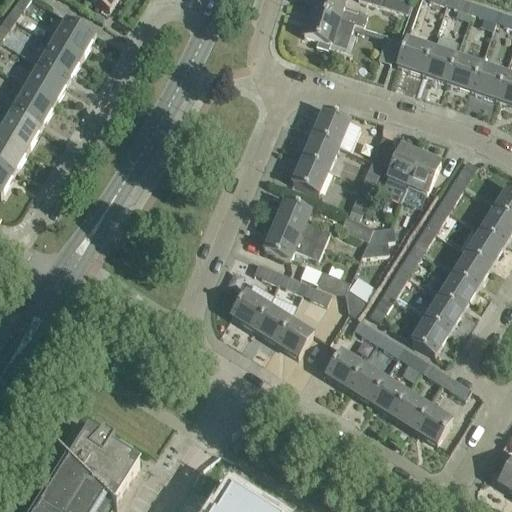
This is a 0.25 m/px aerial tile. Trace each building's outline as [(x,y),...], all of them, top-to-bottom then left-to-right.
[(27,0),(21,0),(8,19),(16,24),(31,2),(27,0)] [(89,3),(93,5),(110,16),(119,0),(85,0),(89,2),(89,3)] [(317,0),(312,15),(345,26),(345,25),(354,28),(364,31),(368,20),(343,12),(346,0),(317,0)] [(351,0),(407,18),(412,7),(391,0),(351,0)] [(421,0),(422,1),(446,9),(449,0),(421,0)] [(449,0),(446,9),(471,18),(475,7),(454,0),(449,0)] [(471,18),(496,26),(500,15),(475,7),(471,18)] [(312,15),(304,41),(319,45),(317,51),(329,55),(351,62),(357,41),(351,39),(354,28),(345,25),(345,26),(312,15)] [(496,26),(511,31),(511,19),(500,15),(496,26)] [(8,19),(0,30),(0,44),(0,45),(16,24),(8,19)] [(66,23),(52,46),(82,63),(95,40),(66,23)] [(397,70),(422,79),(431,53),(421,49),(423,42),(417,40),(409,37),(407,44),(407,43),(397,70)] [(378,64),(391,68),(399,44),(386,40),(378,64)] [(52,46),(39,69),(68,86),(82,63),(52,46)] [(422,79),(447,88),(456,61),(431,53),(422,79)] [(472,96),(497,105),(506,79),(506,78),(509,68),(484,60),(481,70),(472,96)] [(447,88),(472,96),(481,70),(456,61),(447,88)] [(39,69),(25,92),(55,109),(68,86),(39,69)] [(511,80),(506,79),(497,105),(511,110),(511,80)] [(25,92),(12,115),(41,132),(55,109),(25,92)] [(12,115),(0,134),(0,138),(28,155),(41,132),(12,115)] [(324,115),(314,139),(340,151),(350,126),(324,115)] [(0,138),(0,168),(14,177),(28,155),(0,138)] [(314,139),(303,164),(329,175),(340,151),(314,139)] [(383,140),(372,165),(383,169),(393,145),(383,140)] [(388,182),(385,190),(393,194),(389,201),(401,206),(408,191),(421,159),(401,151),(388,182)] [(441,167),(421,159),(408,191),(427,199),(441,167)] [(329,175),(303,164),(293,188),(319,199),(329,175)] [(363,188),(362,189),(373,193),(383,169),(372,165),(367,178),(343,168),(339,178),(363,188)] [(456,184),(453,188),(463,194),(477,171),(468,165),(458,181),(456,184)] [(14,177),(0,168),(0,200),(0,201),(14,177)] [(449,216),(463,194),(453,188),(440,210),(449,216)] [(373,193),(362,189),(352,213),(362,218),(373,193)] [(511,193),(509,191),(496,214),(511,224),(511,193)] [(285,206),(275,230),(326,252),(332,239),(307,229),(312,217),(285,206)] [(435,238),(449,216),(440,210),(426,232),(435,238)] [(471,229),(482,236),(504,250),(511,237),(511,224),(496,214),(488,226),(477,219),(471,229)] [(341,233),(369,244),(373,234),(346,222),(341,233)] [(326,252),(275,230),(264,255),(291,266),(296,256),(320,266),(326,252)] [(367,248),(388,246),(395,245),(394,232),(373,234),(369,244),(367,248)] [(422,260),(435,238),(426,232),(412,254),(422,260)] [(482,236),(468,258),(490,272),(504,250),(482,236)] [(388,246),(367,248),(362,261),(389,259),(388,246)] [(408,282),(422,260),(412,254),(398,276),(408,282)] [(468,258),(454,280),(476,294),(490,272),(468,258)] [(254,279),(278,289),(283,278),(259,268),(254,279)] [(318,288),(345,300),(350,288),(323,276),(318,288)] [(433,297),(408,282),(398,276),(384,299),(394,305),(403,291),(427,306),(433,297)] [(278,289),(302,299),(307,289),(283,278),(278,289)] [(454,280),(440,302),(463,317),(476,294),(454,280)] [(231,320),(254,335),(269,311),(262,306),(267,298),(251,288),(247,297),(231,320)] [(307,289),(302,299),(328,310),(332,300),(307,289)] [(350,295),(346,300),(349,318),(358,324),(369,308),(350,295)] [(380,327),(394,305),(384,299),(370,321),(380,327)] [(440,302),(426,325),(449,339),(463,317),(440,302)] [(254,335),(276,349),(291,325),(269,311),(254,335)] [(291,325),(276,349),(299,363),(314,339),(291,325)] [(354,335),(377,349),(383,339),(360,325),(354,335)] [(449,339),(426,325),(412,347),(435,361),(449,339)] [(377,349),(399,363),(405,353),(383,339),(377,349)] [(399,363),(421,377),(427,367),(405,353),(399,363)] [(326,380),(348,394),(364,370),(341,356),(326,380)] [(421,377),(443,391),(449,381),(427,367),(421,377)] [(348,394),(371,408),(386,384),(364,370),(348,394)] [(449,381),(443,391),(466,405),(472,395),(449,381)] [(371,408),(393,422),(408,398),(386,384),(371,408)] [(393,422),(415,436),(430,412),(408,398),(393,422)] [(430,412),(415,436),(437,450),(452,426),(430,412)] [(36,511),(99,511),(106,503),(114,511),(116,511),(114,510),(140,469),(112,451),(115,446),(105,439),(100,444),(80,431),(62,460),(67,463),(36,511)] [(511,497),(511,467),(499,489),(511,497)] [(271,511),(219,479),(198,511),(271,511)]
